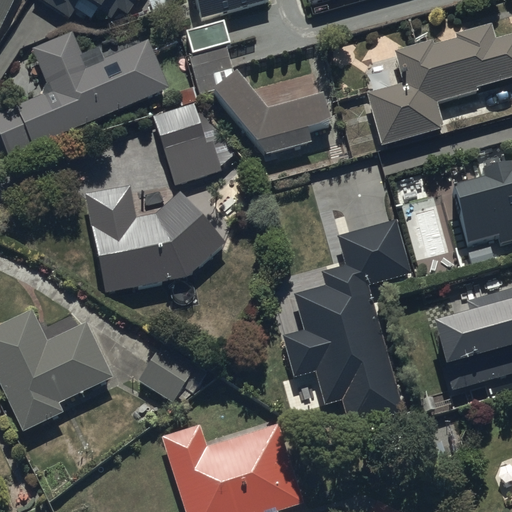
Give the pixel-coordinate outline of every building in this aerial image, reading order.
[(0,0),(0,24),(11,0),(0,0)] [(43,0),(67,16),(73,7),(89,17),(95,8),(108,16),(115,6),(127,14),(135,0),(43,0)] [(269,0),(197,0),(202,20),(270,2),(269,0)] [(329,10),(362,0),(305,0),(309,11),(327,6),(329,10)] [(511,74),(511,30),(492,36),(488,21),(452,31),(453,36),(432,42),(431,37),(391,48),(400,81),(365,91),(379,142),(441,126),(434,100),(475,89),(474,85),(511,74)] [(200,102),(214,98),(265,160),(310,148),(306,133),(329,127),(321,99),(305,103),(302,93),(286,97),(289,107),(266,113),(231,75),(225,52),(229,51),(222,27),(182,38),(200,102)] [(0,138),(8,156),(169,87),(147,38),(129,46),(124,34),(80,53),(70,30),(30,47),(49,90),(0,110),(0,138)] [(194,102),(150,115),(173,183),(220,167),(231,180),(246,167),(196,110),(194,102)] [(483,171),(450,180),(472,264),(491,259),(486,238),(499,235),(500,239),(511,236),(511,164),(511,165),(510,159),(482,166),(483,171)] [(187,276),(223,244),(167,182),(145,203),(135,205),(130,184),(84,194),(105,294),(187,276)] [(324,282),(293,291),(303,328),(281,334),(292,373),(313,368),(323,403),(341,398),(347,422),(398,409),(365,284),(410,272),(395,218),(337,233),(344,262),(320,269),(324,282)] [(470,306),(431,316),(452,389),(511,371),(511,285),(467,298),(470,306)] [(30,311),(0,325),(0,388),(22,433),(61,414),(57,405),(111,379),(85,324),(46,343),(30,311)] [(159,346),(137,379),(171,402),(193,369),(159,346)] [(280,511),(303,504),(278,427),(207,450),(199,427),(162,439),(185,511),(280,511)] [(392,511),(372,502),(367,511),(392,511)]
